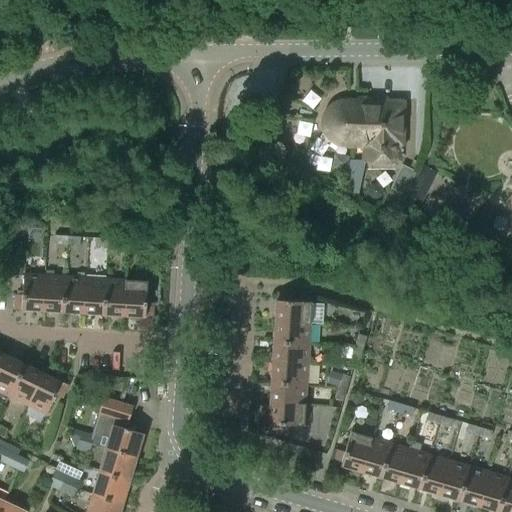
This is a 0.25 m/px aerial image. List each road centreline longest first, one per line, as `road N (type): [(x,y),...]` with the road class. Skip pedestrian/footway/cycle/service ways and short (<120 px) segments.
road 1 (unclassified): [(196,52),(507,49)]
road 2 (tertiary): [(182,345),(196,52)]
road 3 (tertiary): [(0,83),(95,55),(196,52)]
road 4 (residential): [(182,345),(0,333)]
road 5 (tertiary): [(339,511),(237,482),(188,453)]
